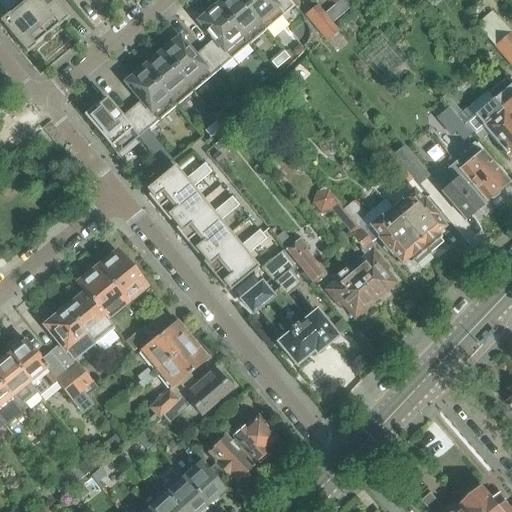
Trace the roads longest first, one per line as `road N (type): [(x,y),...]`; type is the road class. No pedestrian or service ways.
road 1 (residential): [(337,471),(119,201)]
road 2 (residential): [(40,108),(166,0)]
road 3 (residential): [(0,302),(119,201)]
road 4 (tertiary): [(337,471),(435,370)]
road 5 (residential): [(119,201),(40,108)]
